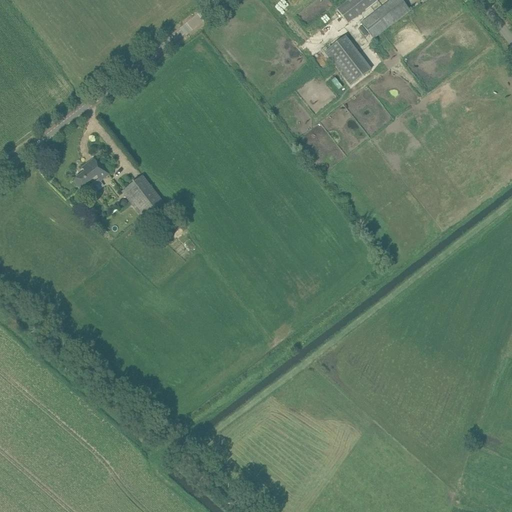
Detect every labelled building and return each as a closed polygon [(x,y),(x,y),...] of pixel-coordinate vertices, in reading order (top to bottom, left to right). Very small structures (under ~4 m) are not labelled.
[(346,0),(348,1),(337,9),(348,24),(379,0),(346,0)] [(409,11),(400,0),(391,0),(361,23),(364,27),(361,30),(366,37),(369,34),(373,39),(409,11)] [(324,53),(351,87),(372,69),(346,36),(324,53)] [(85,172),(74,181),(84,194),(109,175),(102,166),(100,167),(94,159),(82,168),(85,172)] [(121,192),(143,220),(164,203),(143,176),(121,192)]
